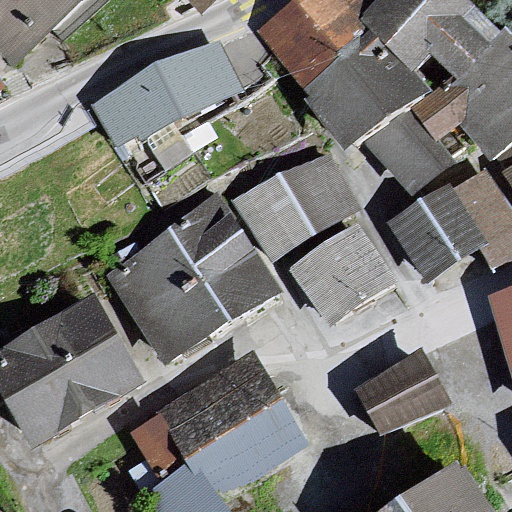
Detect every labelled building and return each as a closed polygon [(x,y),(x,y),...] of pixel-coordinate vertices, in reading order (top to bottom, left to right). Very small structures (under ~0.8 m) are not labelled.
[(0,0),(0,69),(7,79),(106,0),(0,0)] [(188,0),(204,17),(223,0),(188,0)] [(351,0),(313,0),(263,40),(306,96),(382,40),(366,21),(351,0)] [(511,54),(462,0),(390,0),(366,21),(446,115),(511,55),(511,54)] [(306,96),(360,168),(373,160),(419,124),(436,113),(382,40),(306,96)] [(225,56),(98,114),(120,163),(247,105),(225,56)] [(486,169),(511,206),(511,83),(450,128),(486,169)] [(0,116),(13,106),(0,90),(0,116)] [(419,124),(373,160),(418,202),(421,199),(465,171),(419,124)] [(327,163),(238,211),(271,271),(360,222),(327,163)] [(421,199),(389,225),(427,285),(484,253),(500,278),(511,269),(511,206),(486,169),(421,199)] [(280,306),(210,203),(96,280),(166,383),(280,306)] [(362,228),(289,281),(334,344),(408,291),(362,228)] [(511,300),(493,305),(511,378),(511,300)] [(98,303),(0,358),(0,390),(42,463),(151,396),(98,303)] [(254,349),(155,409),(162,420),(132,438),(167,497),(147,510),(148,511),(224,511),(318,455),(254,349)] [(356,395),(384,445),(456,406),(428,356),(356,395)] [(375,511),(330,447),(260,496),(270,511),(375,511)] [(495,511),(468,472),(407,511),(495,511)]
